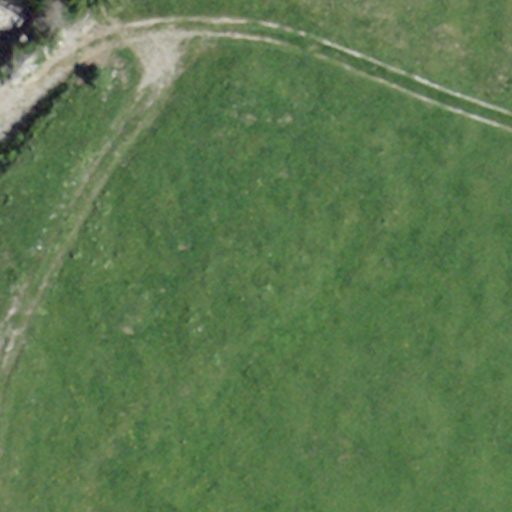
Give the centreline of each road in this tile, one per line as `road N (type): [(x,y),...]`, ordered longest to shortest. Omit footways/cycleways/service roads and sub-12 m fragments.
road 1 (track): [(0,114),(89,45),(193,19),(284,32),(511,116)]
road 2 (track): [(0,368),(18,305),(153,81),(160,25)]
